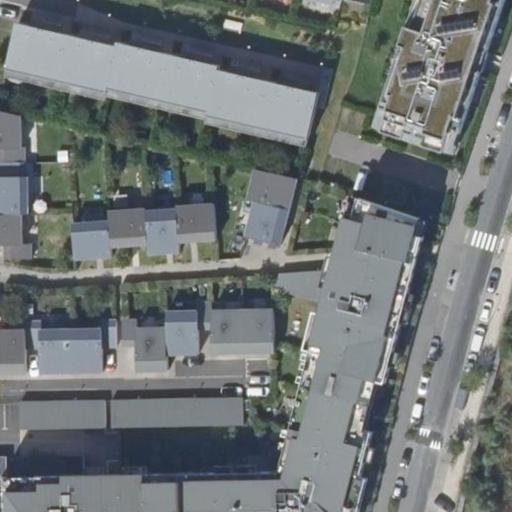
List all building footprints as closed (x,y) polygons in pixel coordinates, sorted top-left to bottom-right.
[(421,0),(385,107),(393,110),(387,129),(386,131),(448,152),(449,150),(456,131),(464,134),(485,72),(485,71),(465,64),(469,53),(492,61),(494,53),(491,52),(509,0),(421,0)] [(211,113),(312,136),(319,107),(323,93),(322,92),(21,22),(11,66),(112,89),(113,85),(212,109),(211,113)] [(487,73),(492,61),(469,53),(465,64),(485,71),(485,72),(487,73)] [(11,66),(8,76),(109,100),(110,96),(210,119),(209,123),(310,147),(312,136),(211,113),(212,109),(113,85),(112,89),(11,66)] [(335,69),(327,68),(322,92),(323,93),(319,107),(326,108),(335,69)] [(393,110),(385,107),(379,126),(387,129),(393,110)] [(25,117),(0,110),(0,148),(1,149),(0,163),(3,163),(2,177),(0,177),(0,245),(5,245),(6,260),(32,260),(33,246),(24,246),(23,215),(30,215),(31,178),(29,178),(30,163),(28,163),(28,149),(25,149),(25,117)] [(457,153),(464,134),(456,131),(449,150),(457,153)] [(300,178),(259,169),(251,199),(257,200),(248,238),(283,246),(300,178)] [(6,471),(6,451),(0,451),(0,477),(4,477),(5,507),(4,511),(358,511),(360,507),(354,505),(374,431),(367,429),(359,427),(373,378),(380,380),(388,382),(423,256),(428,237),(421,235),(425,219),(364,198),(357,224),(349,222),(336,270),(282,273),(277,289),(327,303),(286,451),(293,453),(289,470),(281,468),(203,469),(204,483),(183,483),(183,476),(162,476),(162,469),(37,470),(37,478),(6,478),(6,471)] [(111,221),(75,223),(76,258),(113,257),(113,247),(150,244),(150,254),(181,252),(181,242),(218,240),(217,204),(179,206),(179,209),(148,211),(148,208),(111,211),(111,221)] [(428,237),(432,221),(425,219),(421,235),(428,237)] [(141,317),(126,317),(127,344),(142,344),(142,369),(174,368),(173,352),(204,351),(204,326),(218,326),(219,351),(281,349),(280,306),(218,308),(218,299),(203,299),(203,308),(172,309),(172,325),(141,326),(141,317)] [(28,329),(0,329),(0,372),(29,372),(28,347),(43,347),(44,372),(107,370),(106,345),(121,345),(120,317),(105,318),(105,327),(43,328),(43,319),(28,320),(28,329)] [(367,429),(380,380),(373,378),(359,427),(367,429)] [(241,394),(115,395),(115,422),(242,421),(241,394)] [(109,395),(23,396),(23,423),(109,423),(109,395)] [(293,453),(286,451),(281,468),(289,470),(293,453)] [(204,483),(203,469),(162,469),(162,476),(183,476),(183,483),(204,483)]
